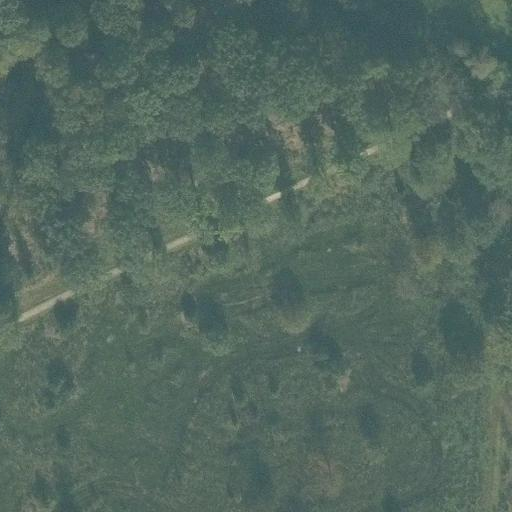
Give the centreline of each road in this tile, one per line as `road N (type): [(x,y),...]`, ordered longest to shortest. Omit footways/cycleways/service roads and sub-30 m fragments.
road 1 (track): [(511,81),(492,81),(0,318)]
road 2 (track): [(511,220),(486,511)]
